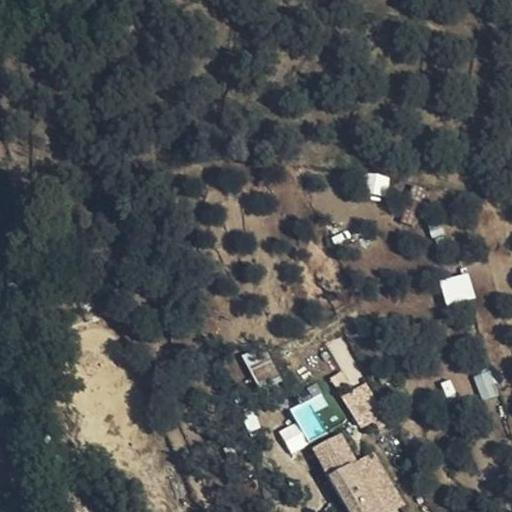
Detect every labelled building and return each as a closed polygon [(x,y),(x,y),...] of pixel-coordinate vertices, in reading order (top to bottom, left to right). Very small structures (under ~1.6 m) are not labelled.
[(368,174),(369,195),(388,194),(388,174),(368,174)] [(467,273),(440,281),(446,304),(474,296),(467,273)] [(339,371),(330,375),(336,389),(361,379),(342,335),(327,341),(339,371)] [(243,359),(258,386),(279,375),(264,348),(243,359)] [(343,395),(359,427),(382,415),(365,383),(343,395)] [(309,402),(292,408),(303,440),(288,445),(290,449),(321,437),(309,402)] [(346,511),(376,511),(351,470),(329,483),(346,511)]
